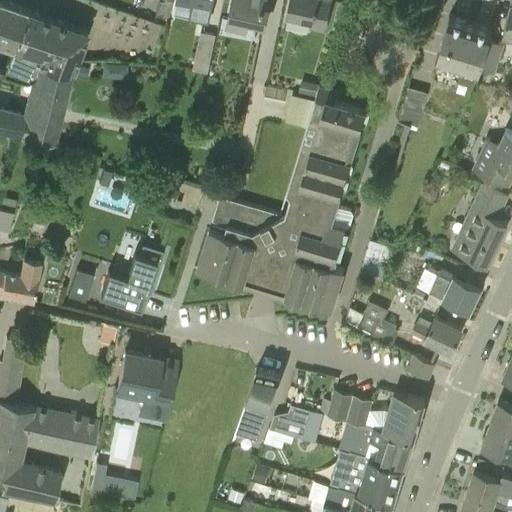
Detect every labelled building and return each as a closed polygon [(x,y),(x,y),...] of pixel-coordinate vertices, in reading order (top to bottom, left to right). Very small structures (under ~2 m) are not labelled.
[(2,0),(0,0),(0,40),(12,45),(4,69),(31,79),(38,62),(71,71),(86,30),(26,9),(26,8),(2,0)] [(169,17),(172,1),(166,0),(157,0),(155,14),(169,17)] [(186,0),(187,0),(193,1),(189,16),(206,20),(210,0),(186,0)] [(232,0),(227,29),(245,33),(248,21),(249,18),(262,21),(261,25),(260,27),(262,27),(264,28),(270,3),(264,1),(264,0),(232,0)] [(289,0),(286,18),(309,23),(308,27),(322,31),(328,0),(289,0)] [(510,2),(502,32),(511,34),(511,0),(510,2)] [(449,14),(440,44),(482,57),(489,37),(492,27),(491,27),(449,14)] [(200,30),(192,69),(206,72),(215,34),(200,30)] [(482,57),(478,69),(478,70),(479,69),(493,73),(497,62),(503,41),(489,37),(482,57)] [(407,85),(396,119),(418,125),(423,107),(459,118),(478,69),(482,57),(440,44),(436,56),(431,73),(432,74),(427,91),(407,85)] [(0,131),(15,135),(20,136),(20,135),(55,143),(59,123),(62,109),(71,71),(38,62),(31,79),(23,109),(0,102),(0,131)] [(76,65),(74,72),(85,76),(88,68),(76,65)] [(301,78),(298,91),(315,95),(319,85),(319,82),(301,78)] [(209,227),(197,267),(255,285),(272,290),(330,308),(331,308),(343,268),(333,265),(344,228),(348,225),(352,213),(350,209),(336,204),(365,109),(336,100),(334,99),(337,90),(319,85),(315,95),(314,99),(306,125),(279,212),(219,193),(218,197),(211,219),(226,223),(224,231),(209,227)] [(291,93),(285,120),(306,125),(314,99),(291,93)] [(487,137),(472,168),(509,185),(511,178),(511,131),(505,128),(498,143),(487,137)] [(102,168),(98,182),(107,184),(111,170),(102,168)] [(471,221),(457,249),(486,263),(506,221),(502,219),(496,216),(507,193),(483,182),(466,218),(471,221)] [(0,229),(6,231),(13,209),(0,204),(0,229)] [(370,239),(361,269),(373,273),(375,264),(377,258),(389,261),(390,258),(393,258),(395,249),(393,249),(394,245),(370,239)] [(108,268),(100,293),(140,306),(146,290),(150,292),(164,249),(142,242),(139,252),(134,251),(126,274),(108,268)] [(0,291),(4,292),(4,293),(32,298),(37,276),(36,276),(39,259),(23,255),(19,271),(5,268),(4,270),(0,269),(0,291)] [(435,274),(427,291),(441,297),(469,310),(481,285),(453,272),(453,271),(440,265),(436,275),(435,274)] [(76,268),(67,295),(84,300),(93,273),(76,268)] [(349,306),(345,319),(370,331),(391,342),(391,341),(398,328),(391,325),(393,321),(383,317),(387,308),(369,299),(363,312),(349,306)] [(414,319),(408,330),(423,337),(450,349),(462,325),(434,312),(430,321),(428,326),(416,320),(414,319)] [(116,326),(103,323),(99,338),(112,341),(116,326)] [(0,396),(15,400),(22,362),(26,339),(21,338),(9,335),(6,335),(2,358),(0,357),(0,396)] [(124,348),(116,386),(137,390),(136,393),(138,397),(141,397),(139,410),(165,416),(177,359),(124,348)] [(413,352),(406,367),(427,377),(434,363),(434,362),(413,352)] [(502,374),(502,375),(511,379),(511,352),(502,374)] [(256,366),(234,430),(258,438),(279,371),(262,368),(256,366)] [(334,387),(327,412),(347,418),(359,421),(364,423),(368,407),(371,397),(334,387)] [(389,407),(383,428),(391,430),(413,437),(423,402),(425,398),(394,389),(392,395),(389,407)] [(0,479),(3,480),(1,488),(0,489),(2,490),(53,500),(59,471),(60,467),(22,456),(25,441),(89,455),(97,419),(31,404),(15,400),(0,396),(0,479)] [(511,402),(498,397),(489,420),(511,428),(511,402)] [(273,413),(269,427),(287,432),(293,434),(302,436),(305,425),(310,408),(290,403),(289,410),(273,413)] [(489,421),(480,445),(511,456),(511,458),(510,463),(511,463),(511,428),(489,420),(489,421)] [(359,421),(350,449),(367,454),(374,456),(376,457),(382,459),(404,465),(413,437),(391,430),(383,428),(373,425),(364,423),(359,421)] [(269,427),(265,442),(281,446),(283,439),(290,441),(293,434),(287,432),(269,427)] [(350,449),(340,485),(393,500),(403,466),(404,466),(404,465),(382,459),(376,457),(374,456),(367,454),(350,449)] [(97,460),(91,487),(100,489),(106,462),(97,460)] [(256,464),(252,476),(264,480),(268,468),(256,464)] [(474,466),(466,489),(506,502),(510,491),(511,492),(511,473),(502,470),(500,475),(474,466)] [(329,484),(325,500),(332,502),(366,511),(389,511),(393,500),(340,485),(338,484),(330,482),(329,483),(329,484)] [(232,487),(229,498),(239,501),(242,491),(232,487)] [(466,489),(458,511),(504,511),(503,511),(506,502),(466,489)] [(314,497),(310,511),(366,511),(332,502),(325,500),(314,497)] [(244,499),(239,511),(249,511),(252,501),(244,499)]
